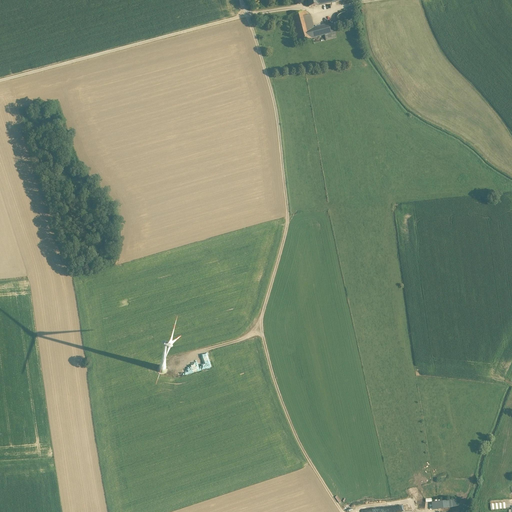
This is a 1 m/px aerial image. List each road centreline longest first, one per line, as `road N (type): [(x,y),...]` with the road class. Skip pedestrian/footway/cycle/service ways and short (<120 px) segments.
road 1 (track): [(241,0),(275,107),(287,216),(261,333),(293,430),(341,511)]
road 2 (track): [(376,0),(247,15),(0,80)]
